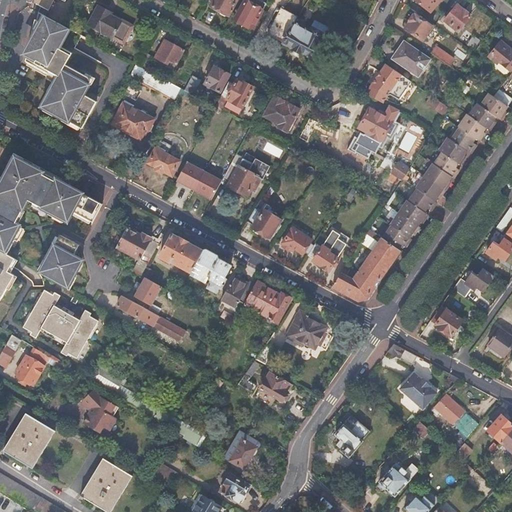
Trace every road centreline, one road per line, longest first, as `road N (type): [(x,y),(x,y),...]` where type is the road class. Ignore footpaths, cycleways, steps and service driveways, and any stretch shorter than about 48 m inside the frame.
road 1 (tertiary): [(381,327),(0,117)]
road 2 (residential): [(389,0),(339,95),(329,100),(136,0)]
road 3 (residential): [(511,142),(381,327)]
road 4 (residential): [(381,327),(305,436),(295,472)]
road 5 (tertiary): [(511,395),(381,327)]
